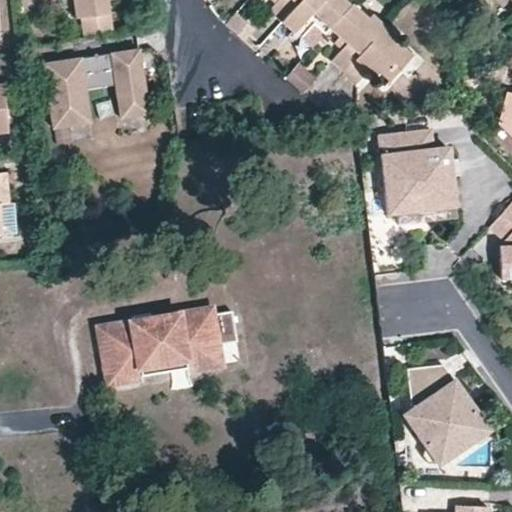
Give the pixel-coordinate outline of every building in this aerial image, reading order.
[(71,0),(74,14),(113,9),(112,0),(71,0)] [(273,0),(267,7),(280,19),(296,0),(273,0)] [(296,0),(280,19),(294,30),(304,18),(310,13),(317,19),(326,28),(348,3),(345,0),(296,0)] [(379,29),(348,3),(326,28),(335,35),(343,43),(339,48),(328,60),(341,71),(379,29)] [(312,25),(317,19),(310,13),(304,18),(308,21),(312,25)] [(394,35),(383,25),(379,29),(341,71),(354,82),(364,70),(369,64),(376,71),(387,80),(410,56),(391,39),(394,35)] [(335,44),(339,48),(343,43),(335,35),(331,41),(335,44)] [(128,69),(139,67),(136,46),(125,48),(128,69)] [(45,84),(51,125),(87,120),(82,86),(114,82),(117,102),(144,99),(139,67),(128,69),(125,48),(112,50),(95,52),(51,60),(54,82),(45,84)] [(314,48),(301,63),(316,77),(329,61),(314,48)] [(41,61),(45,84),(54,82),(51,60),(41,61)] [(312,77),(295,62),(283,75),(300,90),(312,77)] [(371,76),(376,71),(369,64),(364,70),(371,76)] [(511,89),(503,88),(498,112),(511,128),(511,89)] [(117,102),(118,116),(146,111),(144,99),(117,102)] [(431,127),(378,133),(388,213),(457,204),(450,143),(433,145),(431,127)] [(511,198),(489,225),(505,240),(505,244),(506,257),(501,257),(502,278),(511,277),(511,198)] [(229,365),(218,300),(175,307),(96,319),(104,363),(108,384),(144,378),(142,365),(189,357),(191,371),(229,365)] [(443,362),(408,366),(415,427),(428,447),(426,457),(431,464),(442,465),(491,431),(476,409),(466,406),(460,397),(460,387),(443,362)] [(476,409),(460,387),(460,397),(466,406),(476,409)] [(487,511),(488,505),(456,503),(455,511),(487,511)]
